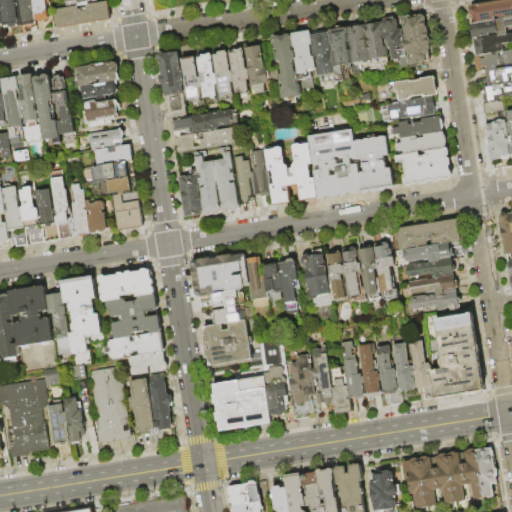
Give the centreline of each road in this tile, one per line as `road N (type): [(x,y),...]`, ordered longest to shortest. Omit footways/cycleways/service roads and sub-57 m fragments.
road 1 (residential): [(511,189),(0,271)]
road 2 (residential): [(210,511),(128,0)]
road 3 (tertiary): [(511,414),(0,495)]
road 4 (residential): [(511,429),(444,0)]
road 5 (residential): [(362,0),(0,59)]
